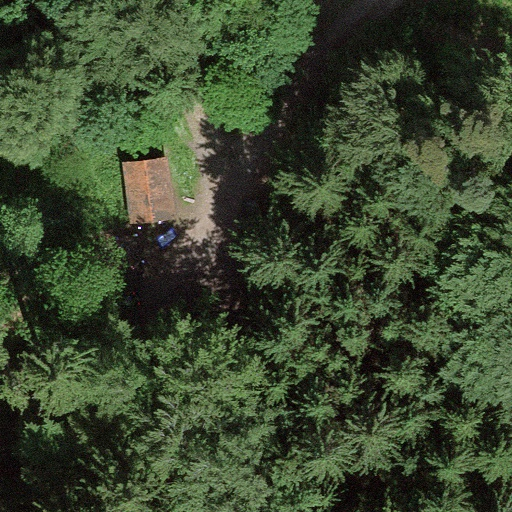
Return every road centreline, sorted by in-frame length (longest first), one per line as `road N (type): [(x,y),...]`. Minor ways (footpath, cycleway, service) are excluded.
road 1 (track): [(264,511),(210,184)]
road 2 (track): [(210,184),(320,61),(392,0)]
road 3 (track): [(172,0),(210,184)]
